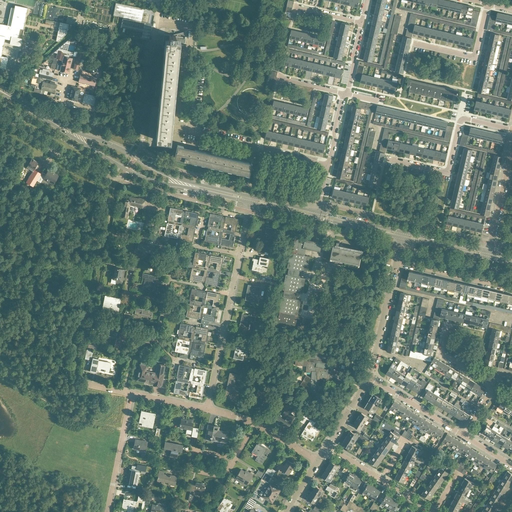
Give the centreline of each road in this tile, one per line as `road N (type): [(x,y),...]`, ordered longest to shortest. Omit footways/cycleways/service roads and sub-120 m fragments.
road 1 (residential): [(327,164),(189,131),(196,75),(181,72),(191,30),(157,22)]
road 2 (residential): [(208,409),(238,254)]
road 3 (unclassified): [(126,170),(120,179),(90,169),(0,114)]
road 4 (tertiary): [(126,170),(250,202)]
road 5 (tertiary): [(251,197),(173,177),(134,157)]
road 6 (residential): [(385,158),(447,173),(460,117)]
road 7 (residential): [(108,511),(131,393)]
